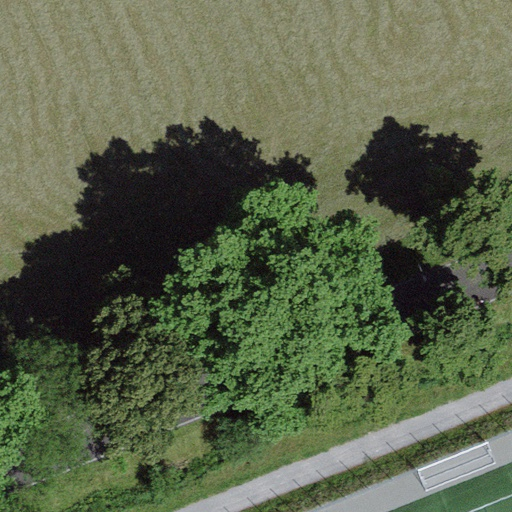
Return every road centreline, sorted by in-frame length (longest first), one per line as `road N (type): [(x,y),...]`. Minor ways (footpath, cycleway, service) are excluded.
road 1 (tertiary): [(511,263),(0,466)]
road 2 (track): [(205,511),(511,389)]
